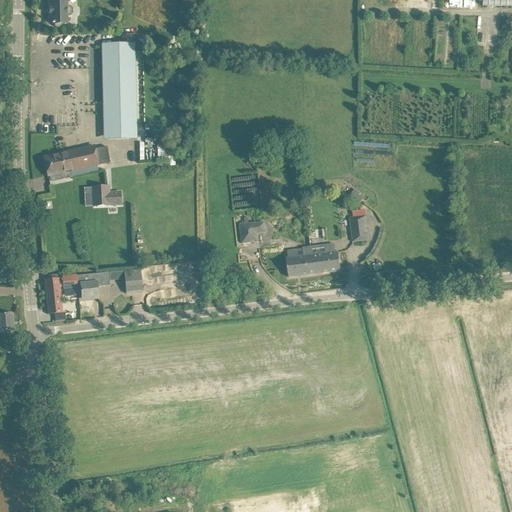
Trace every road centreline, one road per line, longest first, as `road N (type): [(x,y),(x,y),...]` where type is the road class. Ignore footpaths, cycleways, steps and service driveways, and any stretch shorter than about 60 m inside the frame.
road 1 (unclassified): [(33,332),(511,276)]
road 2 (tertiary): [(33,332),(17,43)]
road 3 (tertiary): [(57,511),(38,375)]
